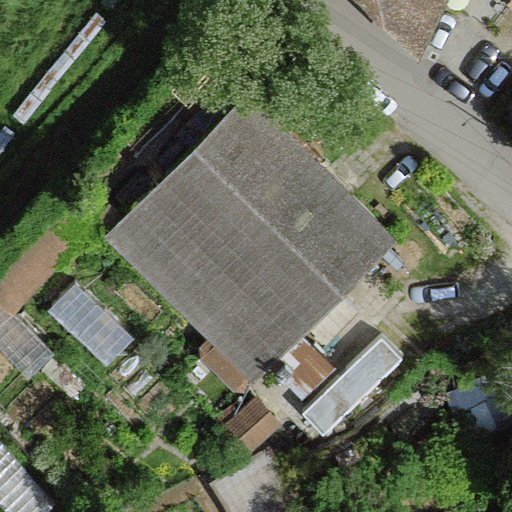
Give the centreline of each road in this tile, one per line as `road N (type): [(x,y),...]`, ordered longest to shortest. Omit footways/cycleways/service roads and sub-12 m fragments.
road 1 (track): [(176,0),(0,201)]
road 2 (unclassified): [(511,184),(329,0)]
